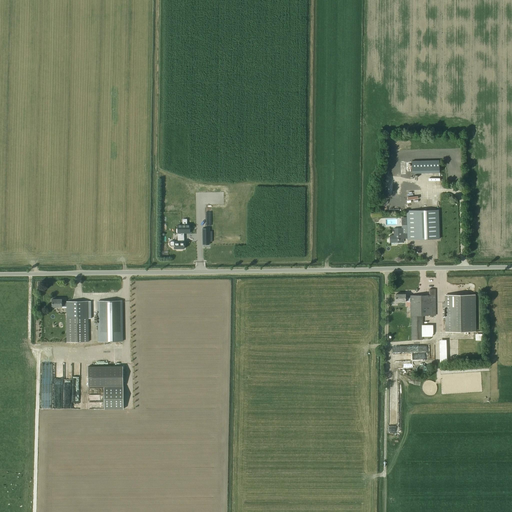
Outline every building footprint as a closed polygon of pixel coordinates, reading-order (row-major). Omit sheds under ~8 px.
[(439,172),(439,160),(412,161),(412,173),(439,172)] [(241,194),(242,198),(250,197),(250,185),(238,186),(238,194),(241,194)] [(202,193),(197,202),(205,207),(211,198),(202,193)] [(237,235),(237,201),(214,201),(214,235),(237,235)] [(393,235),(390,235),(390,243),(403,242),(402,239),(407,238),(407,240),(439,239),(438,210),(413,210),(406,211),(407,225),(402,225),(402,228),(393,228),(393,235)] [(171,241),(170,242),(170,245),(171,246),(174,246),(174,249),(184,249),(184,242),(184,238),(184,233),(190,233),(190,225),(178,225),(178,242),(174,242),(174,241),(171,241)] [(395,294),(395,302),(405,302),(410,302),(410,316),(411,316),(411,340),(423,340),(423,316),(436,315),(435,289),(428,289),(428,295),(410,295),(410,297),(405,297),(405,294),(395,294)] [(445,295),(446,331),(475,331),(474,295),(445,295)] [(62,299),(61,299),(52,299),(52,307),(62,307),(62,306),(66,306),(66,322),(68,322),(68,342),(79,342),(79,322),(88,322),(88,301),(66,301),(66,302),(62,302),(62,299)] [(97,301),(98,342),(123,342),(122,317),(126,317),(126,300),(97,301)] [(423,376),(424,376),(425,375),(426,374),(427,372),(427,371),(427,370),(427,368),(426,367),(425,366),(424,365),(422,365),(421,365),(419,365),(418,366),(417,367),(416,368),(416,370),(416,371),(416,373),(417,374),(418,375),(420,376),(421,376),(423,376)] [(88,387),(104,387),(104,409),(124,409),(123,366),(88,367),(88,387)]
